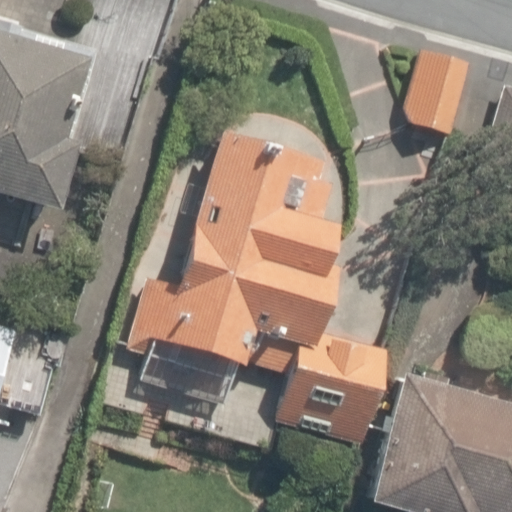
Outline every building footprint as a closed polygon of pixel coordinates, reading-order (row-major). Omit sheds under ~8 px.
[(109,186),(169,12),(134,0),(81,0),(60,60),(0,39),(0,214),(42,229),(63,170),(109,186)] [(460,67),(393,45),(367,125),(434,147),(460,67)] [(130,266),(103,342),(353,429),(379,354),(320,334),(367,196),(201,138),(154,274),(130,266)] [(0,362),(10,332),(0,328),(0,362)] [(511,511),(511,434),(381,392),(342,511),(511,511)]
